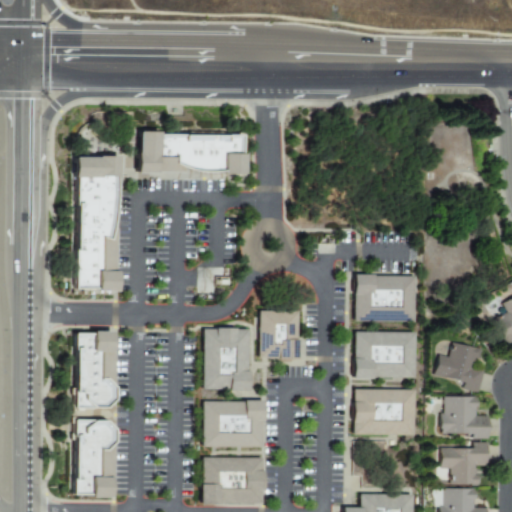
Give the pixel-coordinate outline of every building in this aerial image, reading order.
[(132,132),(132,174),(152,174),(152,132),(132,132)] [(69,290),(112,291),(112,230),(111,230),(111,157),(70,157),(69,290)] [(349,322),(410,323),(411,276),(350,276),(349,322)] [(499,343),(511,337),(511,296),(496,303),(501,314),(488,319),(499,343)] [(293,311),(254,312),(254,360),(293,360),(293,311)] [(198,329),(199,392),(244,391),(244,329),(198,329)] [(348,379),(410,379),(411,333),(349,332),(348,379)] [(109,333),(69,333),(70,408),(110,408),(109,333)] [(479,370),(472,369),(476,349),(448,344),(445,357),(435,355),(430,377),(460,383),(459,390),(475,393),(479,370)] [(410,390),(349,389),(348,435),(409,436),(410,390)] [(484,416),(473,416),(473,397),(438,397),(438,435),(468,434),(468,440),(484,440),(484,416)] [(198,401),(197,448),(258,449),(259,402),(198,401)] [(68,497),(107,497),(108,421),(68,421),(68,497)] [(484,443),(468,443),(468,448),(436,449),(437,469),(446,469),(447,485),(474,485),(474,466),(484,466),(484,443)] [(196,504),(258,505),(258,459),(197,458),(196,504)] [(471,489),(430,489),(430,506),(435,506),(435,511),(483,511),(483,509),(471,509),(471,489)] [(337,511),(408,511),(408,494),(355,495),(356,508),(338,508),(337,511)]
